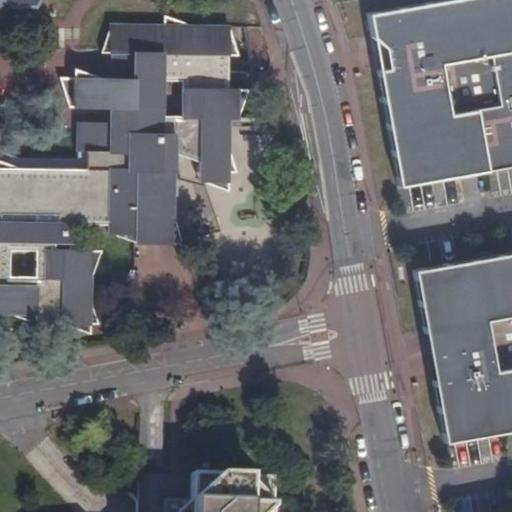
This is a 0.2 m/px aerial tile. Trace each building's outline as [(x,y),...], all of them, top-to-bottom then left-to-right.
[(396,187),(511,166),(511,0),(441,0),(365,14),(369,38),(381,48),(385,69),(375,70),(396,187)] [(197,168),(226,169),(236,169),(227,141),(227,114),(236,114),(247,86),(228,85),(218,85),(218,66),(228,67),(229,57),(229,26),(188,25),(164,14),(164,25),(121,24),(111,23),(100,51),(110,51),(119,52),(118,77),(109,77),(99,77),(74,76),(58,75),(72,104),(113,105),(113,107),(112,121),(80,121),(79,156),(79,158),(88,158),(87,166),(21,165),(0,157),(0,310),(9,310),(37,321),(45,321),(63,322),(89,332),(90,331),(90,322),(100,321),(91,295),(92,276),(102,248),(64,247),(64,239),(74,240),(75,222),(110,222),(111,224),(110,230),(138,241),(138,235),(160,236),(160,241),(183,242),(185,242),(175,213),(176,152),(197,159),(197,168)] [(238,57),(229,26),(229,57),(238,57)] [(110,51),(109,77),(118,77),(119,52),(110,51)] [(228,85),(228,67),(218,66),(218,85),(228,85)] [(98,67),(74,76),(99,77),(100,67),(98,67)] [(21,155),(21,165),(87,166),(88,158),(79,158),(79,156),(21,155)] [(226,187),(226,169),(197,168),(197,177),(226,187)] [(434,399),(442,442),(511,429),(511,251),(411,270),(419,313),(427,318),(432,352),(440,356),(444,377),(437,378),(439,391),(434,399)] [(271,511),(272,478),(190,476),(189,502),(162,502),(162,511),(271,511)]
